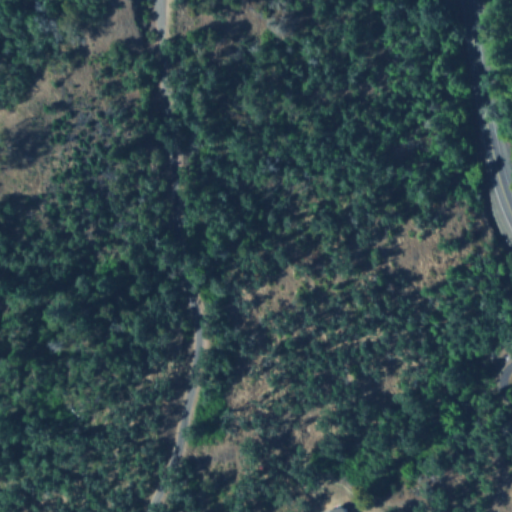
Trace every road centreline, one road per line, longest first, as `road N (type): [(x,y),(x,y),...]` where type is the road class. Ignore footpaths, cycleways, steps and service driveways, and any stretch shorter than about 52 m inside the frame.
road 1 (residential): [(153,511),(188,396),(196,331),(149,0)]
road 2 (secondary): [(511,206),(485,124),(465,0)]
